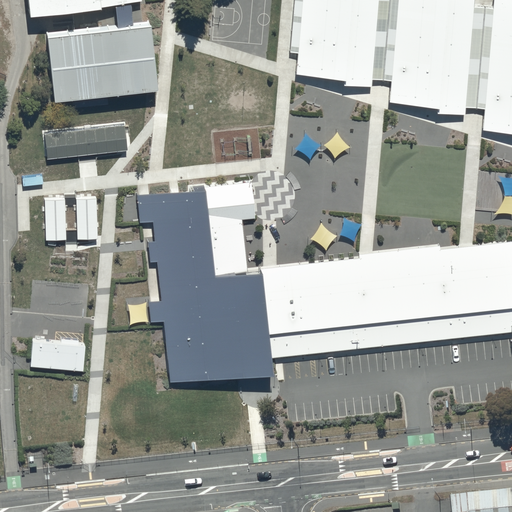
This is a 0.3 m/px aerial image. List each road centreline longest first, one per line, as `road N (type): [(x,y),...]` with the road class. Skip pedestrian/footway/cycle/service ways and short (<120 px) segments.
road 1 (tertiary): [(0,511),(284,481)]
road 2 (tertiary): [(284,481),(511,456)]
